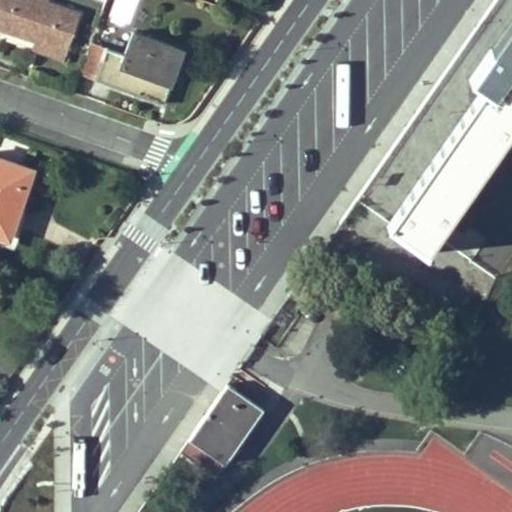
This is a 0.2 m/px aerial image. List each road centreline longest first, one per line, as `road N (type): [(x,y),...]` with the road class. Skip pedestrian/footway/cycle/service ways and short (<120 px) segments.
road 1 (tertiary): [(190,167),(0,432)]
road 2 (residential): [(190,167),(0,97)]
